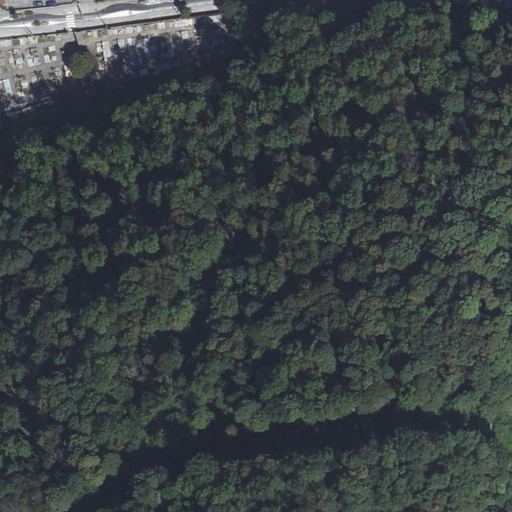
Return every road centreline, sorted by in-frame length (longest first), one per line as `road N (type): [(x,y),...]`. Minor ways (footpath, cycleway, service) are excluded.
road 1 (track): [(341,335),(158,335),(151,327),(156,318),(220,275),(511,134)]
road 2 (unclassified): [(0,27),(231,0)]
